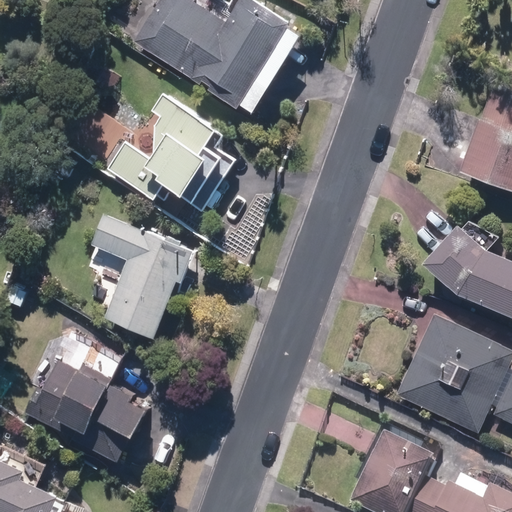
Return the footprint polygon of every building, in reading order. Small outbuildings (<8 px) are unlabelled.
[(235,0),(232,7),(221,0),(155,0),(135,32),(245,102),(297,20),(264,0),(235,0)] [(511,83),(499,79),(469,164),(511,178),(511,83)] [(223,123),(169,84),(114,161),(159,194),(172,176),(192,190),(219,153),(208,145),(223,123)] [(193,251),(104,217),(93,245),(130,260),(107,319),(158,339),(193,251)] [(469,218),(432,256),(469,291),(511,306),(511,250),(495,243),(469,218)] [(0,302),(22,311),(30,288),(6,279),(0,293),(0,302)] [(511,356),(511,340),(444,308),(406,388),(479,423),(489,404),(511,414),(511,356)] [(86,368),(59,354),(32,406),(126,455),(153,403),(110,381),(114,375),(89,362),(86,368)] [(511,511),(511,483),(388,421),(378,439),(384,442),(355,499),(380,511),(511,511)] [(0,503),(8,507),(5,511),(80,511),(50,499),(57,485),(0,459),(0,503)]
